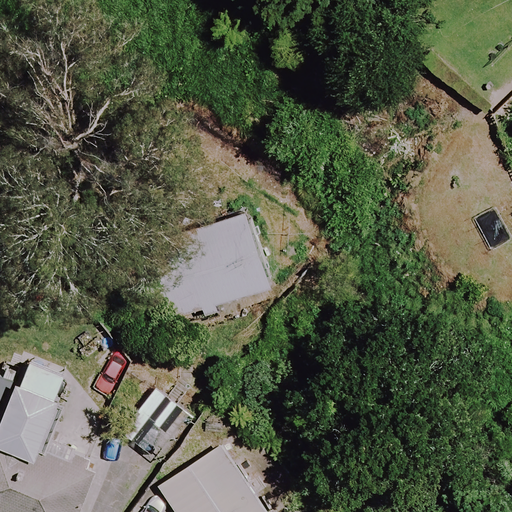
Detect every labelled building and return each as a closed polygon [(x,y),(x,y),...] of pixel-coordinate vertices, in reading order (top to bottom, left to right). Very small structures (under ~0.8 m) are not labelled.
[(206,307),(272,282),(243,209),(195,227),(120,256),(148,330),(206,307)] [(3,432),(48,450),(73,384),(27,367),(3,432)] [(188,402),(149,387),(127,444),(166,459),(188,402)] [(0,511),(83,511),(100,470),(48,450),(3,432),(0,431),(0,511)] [(297,511),(251,436),(165,489),(178,511),(297,511)]
